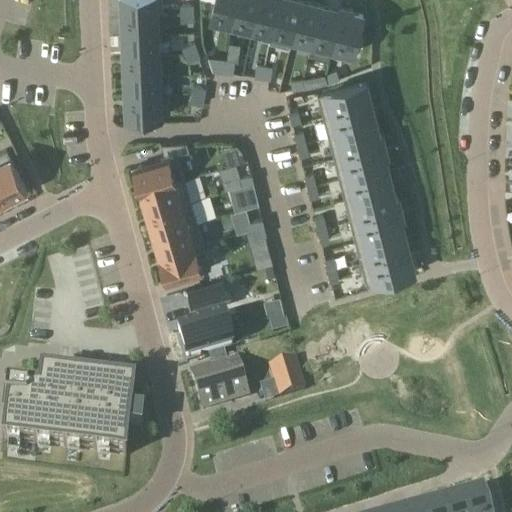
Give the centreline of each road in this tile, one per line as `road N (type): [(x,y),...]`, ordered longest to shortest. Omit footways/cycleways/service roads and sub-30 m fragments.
road 1 (residential): [(466,454),(379,436),(218,486),(167,475)]
road 2 (residential): [(511,18),(492,37),(484,62),(475,172),(486,261),(511,309)]
road 3 (residential): [(110,196),(172,427),(167,475)]
road 4 (residential): [(466,454),(447,480),(345,511)]
